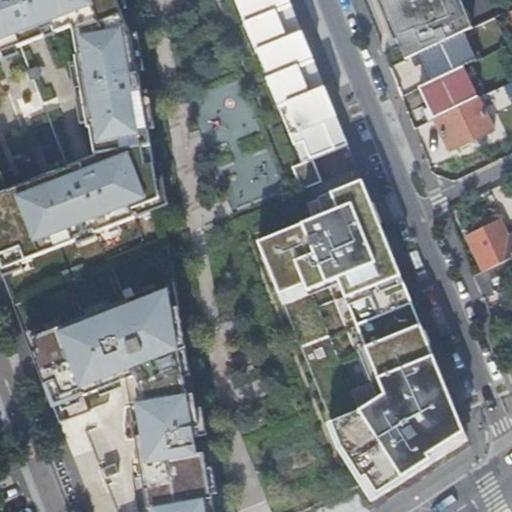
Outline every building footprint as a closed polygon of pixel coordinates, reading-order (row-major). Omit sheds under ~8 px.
[(0,180),(0,271),(13,306),(168,246),(124,0),(0,0),(0,40),(20,32),(67,154),(0,180)] [(235,0),(301,164),(312,159),(347,145),(289,0),(235,0)] [(442,0),(374,0),(399,62),(413,56),(456,35),(442,0)] [(463,32),(456,35),(413,56),(416,62),(413,64),(423,86),(462,67),(477,60),(463,32)] [(418,89),(433,120),(477,99),(462,67),(418,89)] [(477,99),(433,120),(448,151),(492,130),(477,99)] [(301,164),(292,167),(301,190),(321,182),(312,159),(301,164)] [(313,220),(258,242),(340,447),(365,486),(372,498),(466,438),(362,182),(307,204),(313,220)] [(511,255),(511,234),(507,237),(505,233),(496,215),(481,222),(484,228),(467,236),(482,270),(511,255)] [(213,511),(168,246),(13,306),(59,424),(79,416),(116,511),(213,511)] [(511,255),(482,270),(465,278),(475,302),(511,284),(511,255)]
